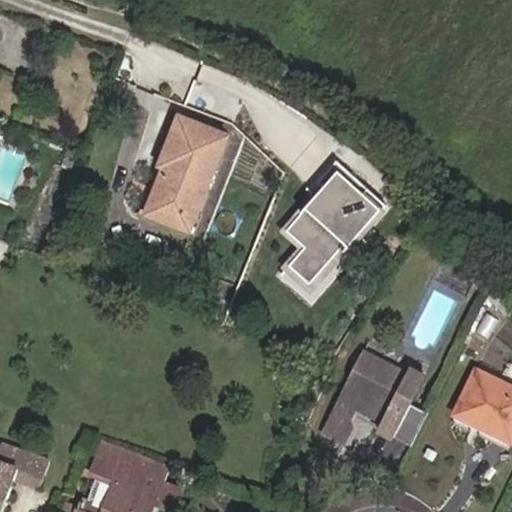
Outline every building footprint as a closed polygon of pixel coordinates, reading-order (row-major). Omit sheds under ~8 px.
[(229,139),(180,119),(162,163),(167,165),(149,215),(193,231),(229,139)] [(385,205),(335,162),(317,183),(323,188),(285,231),(304,247),(288,266),(310,284),(335,256),(330,251),(350,228),(358,236),(385,205)] [(310,303),(364,241),(358,236),(350,228),(330,251),(335,256),(310,284),(288,266),(279,277),(310,303)] [(418,396),(359,366),(317,449),(339,460),(348,441),(346,432),(350,424),(393,446),(390,452),(407,461),(424,426),(407,418),(418,396)] [(465,431),(508,453),(511,446),(511,408),(470,387),(449,428),(463,435),(465,431)] [(501,467),(508,453),(465,431),(463,435),(449,428),(444,438),(501,467)] [(161,475),(166,458),(102,436),(95,453),(161,475)] [(0,511),(15,475),(40,484),(50,457),(3,439),(0,446),(0,511)] [(148,511),(152,500),(175,508),(183,484),(160,477),(161,475),(95,453),(89,471),(112,479),(104,504),(100,511),(97,511),(78,505),(75,511),(148,511)] [(97,511),(100,511),(104,504),(81,496),(78,505),(97,511)]
